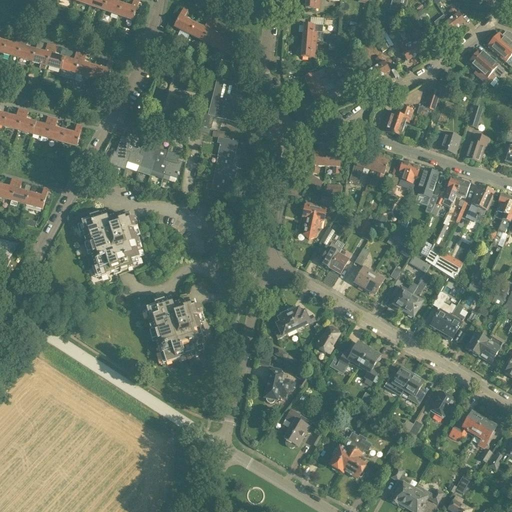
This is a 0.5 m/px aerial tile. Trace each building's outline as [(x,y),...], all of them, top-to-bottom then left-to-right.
[(91,0),(89,7),(103,12),(107,0),(91,0)] [(107,0),(103,12),(118,17),(122,4),(113,1),(113,0),(107,0)] [(122,4),(118,17),(132,22),(139,2),(134,0),(133,0),(131,8),(122,4)] [(319,0),(305,0),(305,9),(319,10),(319,0)] [(361,0),(361,1),(366,2),(364,15),(371,16),(373,0),(361,0)] [(391,0),(389,10),(403,14),(407,0),(391,0)] [(174,28),(189,36),(195,24),(184,19),(188,11),(183,9),(174,28)] [(453,18),(448,21),(454,30),(464,23),(458,14),(457,14),(453,9),(449,12),(453,18)] [(418,16),(421,21),(427,17),(423,12),(418,16)] [(410,18),(417,30),(423,27),(415,15),(410,18)] [(443,16),(433,23),(444,38),(454,30),(448,21),(447,22),(443,16)] [(399,25),(403,31),(411,26),(407,20),(399,25)] [(189,36),(203,42),(212,23),(208,21),(204,29),(195,24),(189,36)] [(203,42),(216,49),(222,38),(213,33),(217,26),(212,23),(203,42)] [(303,24),(302,41),(316,42),(316,33),(322,33),(323,27),(303,24)] [(396,36),(402,33),(399,28),(393,31),(396,36)] [(499,34),(493,41),(511,57),(511,34),(505,31),(501,36),(499,34)] [(417,43),(411,46),(417,55),(428,49),(422,40),(418,34),(413,37),(417,43)] [(222,38),(216,49),(230,56),(240,37),(235,35),(231,42),(222,38)] [(3,55),(17,59),(23,38),(18,37),(15,45),(6,43),(3,55)] [(17,59),(32,63),(35,51),(25,48),(28,40),(23,38),(17,59)] [(375,42),(382,53),(387,50),(381,39),(375,42)] [(316,42),(302,41),(300,57),(314,59),(316,42)] [(511,57),(493,41),(487,47),(511,68),(511,57)] [(417,55),(411,46),(406,49),(402,43),(397,46),(401,52),(406,62),(417,55)] [(32,63),(46,67),(52,46),(47,45),(44,53),(35,51),(32,63)] [(46,67),(61,71),(64,59),(54,56),(57,48),(52,46),(46,67)] [(479,51),(474,57),(495,76),(496,76),(498,78),(504,72),(497,67),(498,67),(479,51)] [(61,71),(75,75),(81,54),(76,53),(73,61),(64,59),(61,71)] [(75,75),(90,79),(93,67),(83,64),(86,56),(81,54),(75,75)] [(378,66),(373,69),(378,79),(389,72),(384,62),(383,63),(380,57),(375,60),(378,66)] [(474,57),(468,64),(475,70),(472,74),(487,86),(496,76),(495,76),(474,57)] [(237,61),(234,72),(240,74),(243,63),(237,61)] [(105,70),(93,67),(90,79),(107,83),(112,63),(108,62),(105,70)] [(364,66),(359,69),(362,75),(368,85),(378,79),(373,69),(367,72),(364,66)] [(304,78),(310,93),(323,88),(316,73),(304,78)] [(217,118),(238,124),(246,89),(213,81),(212,87),(225,90),(217,118)] [(332,84),(334,89),(341,85),(339,81),(332,84)] [(323,88),(310,93),(317,108),(329,103),(323,88)] [(430,90),(424,108),(434,112),(440,93),(430,90)] [(441,104),(437,114),(441,116),(438,123),(445,126),(452,108),(441,104)] [(419,106),(416,114),(431,119),(434,112),(424,108),(419,106)] [(467,125),(477,128),(483,110),(473,106),(467,125)] [(389,112),(382,131),(385,132),(393,135),(396,127),(395,127),(397,120),(399,121),(400,116),(403,117),(406,109),(400,107),(397,115),(389,112)] [(396,127),(393,135),(400,137),(405,123),(409,124),(413,112),(406,109),(403,117),(400,116),(399,121),(397,120),(395,127),(396,127)] [(3,127),(17,131),(23,111),(18,110),(16,118),(6,115),(3,127)] [(17,131),(32,135),(35,123),(26,121),(28,112),(23,111),(17,131)] [(213,117),(202,115),(199,126),(201,127),(204,128),(207,128),(210,129),(213,117)] [(32,135),(47,139),(52,119),(47,118),(45,126),(35,123),(32,135)] [(47,139),(61,143),(64,131),(55,129),(57,120),(52,119),(47,139)] [(74,134),(64,131),(61,143),(76,148),(82,127),(76,126),(74,134)] [(169,142),(172,135),(165,132),(162,139),(169,142)] [(439,150),(455,156),(461,139),(445,133),(439,150)] [(464,159),(479,164),(480,162),(482,163),(483,158),(481,157),(485,147),(486,147),(489,138),(475,134),(472,142),(470,142),(464,159)] [(117,151),(115,158),(127,163),(133,147),(134,143),(130,142),(128,146),(125,145),(127,140),(125,139),(122,138),(119,147),(117,146),(115,151),(117,151)] [(220,144),(218,157),(224,158),(224,156),(225,156),(226,154),(235,155),(240,156),(241,150),(236,149),(237,142),(218,139),(218,143),(220,144)] [(133,147),(127,163),(140,167),(145,151),(133,147)] [(145,151),(140,167),(152,171),(157,156),(159,152),(154,150),(153,154),(145,151)] [(317,167),(325,167),(326,153),(312,152),(311,166),(311,167),(311,173),(317,174),(317,167)] [(326,153),(325,167),(333,168),(332,175),(338,175),(339,168),(340,154),(326,153)] [(370,172),(374,158),(360,153),(356,166),(354,165),(349,181),(358,184),(362,169),(370,172)] [(218,157),(215,169),(222,171),(222,168),(223,169),(223,166),(233,168),(235,155),(226,154),(225,156),(224,156),(224,158),(218,157)] [(152,171),(150,175),(163,180),(164,175),(170,160),(157,156),(152,171)] [(388,162),(374,158),(370,172),(377,174),(375,180),(381,182),(383,176),(388,162)] [(182,164),(170,160),(164,175),(177,179),(182,164)] [(402,174),(400,181),(414,185),(416,178),(420,168),(402,162),(399,173),(402,174)] [(215,169),(213,182),(219,183),(220,181),(221,181),(221,179),(230,181),(233,168),(223,166),(223,169),(222,168),(222,171),(215,169)] [(438,174),(424,169),(419,186),(415,185),(413,193),(430,199),(425,213),(430,214),(437,197),(431,195),(438,174)] [(309,175),(305,180),(319,189),(322,184),(309,175)] [(389,186),(395,188),(399,178),(393,176),(389,186)] [(439,195),(435,205),(441,208),(441,207),(450,211),(455,200),(455,198),(456,196),(460,181),(451,178),(445,197),(439,195)] [(219,183),(213,182),(213,185),(207,184),(206,190),(228,194),(230,181),(221,179),(221,181),(220,181),(219,183)] [(0,198),(11,202),(17,181),(12,180),(9,188),(0,185),(0,198)] [(11,202),(10,205),(16,207),(17,203),(25,206),(29,194),(24,192),(19,191),(22,183),(17,181),(11,202)] [(456,196),(455,198),(460,200),(461,198),(465,199),(470,184),(460,181),(456,196)] [(326,195),(341,196),(342,186),(326,186),(326,195)] [(479,187),(472,204),(486,211),(494,194),(479,187)] [(29,194),(25,206),(42,210),(48,190),(43,189),(40,197),(35,196),(30,194),(29,194)] [(494,217),(501,220),(510,198),(501,195),(498,204),(499,204),(494,217)] [(320,197),(319,205),(329,207),(331,199),(320,197)] [(511,198),(510,198),(501,220),(496,232),(504,235),(509,223),(511,216),(511,198)] [(304,235),(308,239),(309,239),(314,237),(316,229),(320,230),(322,220),(323,221),(326,209),(305,205),(303,216),(304,217),(302,227),(304,227),(304,229),(305,229),(304,235)] [(90,219),(81,222),(82,224),(79,225),(77,226),(80,234),(82,233),(86,244),(89,243),(93,254),(90,255),(96,273),(99,272),(101,277),(115,273),(114,271),(119,269),(120,273),(133,268),(131,262),(140,259),(137,251),(140,250),(134,230),(138,228),(134,218),(126,221),(124,215),(116,218),(115,215),(107,218),(105,212),(99,214),(98,211),(88,214),(90,219)] [(360,218),(357,223),(360,225),(355,233),(368,241),(375,228),(360,218)] [(425,262),(434,267),(446,243),(441,240),(448,227),(446,227),(450,219),(447,218),(443,225),(444,225),(436,241),(435,243),(434,243),(425,262)] [(377,219),(373,225),(379,228),(383,223),(377,219)] [(329,269),(330,269),(338,255),(341,250),(328,242),(334,232),(328,229),(320,243),(329,248),(320,263),(324,266),(324,268),(327,269),(329,269)] [(413,253),(425,259),(432,246),(420,240),(413,253)] [(0,264),(6,269),(10,261),(9,260),(17,247),(0,241),(0,264)] [(355,263),(361,267),(369,253),(363,249),(355,263)] [(338,255),(330,269),(330,270),(331,271),(334,273),(335,273),(340,275),(349,260),(345,257),(344,259),(338,255)] [(430,266),(414,256),(410,263),(426,273),(430,266)] [(435,269),(454,281),(460,270),(440,258),(435,269)] [(358,288),(364,291),(373,276),(367,272),(368,270),(364,267),(354,284),(358,286),(358,288)] [(390,277),(395,280),(401,271),(396,268),(390,277)] [(373,276),(364,291),(369,294),(370,293),(375,296),(384,280),(380,277),(378,279),(373,276)] [(412,296),(402,312),(407,315),(407,317),(410,319),(412,318),(413,318),(423,303),(417,299),(429,280),(424,277),(415,291),(412,296)] [(468,291),(478,296),(481,292),(471,286),(468,291)] [(491,304),(500,308),(508,290),(499,286),(494,297),(484,292),(480,298),(491,304)] [(393,292),(391,295),(396,298),(392,306),(393,307),(393,308),(396,310),(398,309),(402,312),(412,296),(396,287),(393,292)] [(432,320),(429,325),(431,327),(441,333),(456,308),(452,306),(451,308),(444,304),(448,296),(440,292),(431,307),(440,312),(434,321),(432,320)] [(158,341),(155,342),(161,360),(164,359),(166,365),(180,360),(179,358),(184,356),(185,360),(198,356),(197,349),(205,346),(202,338),(205,337),(199,317),(203,315),(200,306),(191,309),(189,303),(182,305),(181,303),(172,305),(171,300),(164,302),(163,298),(154,301),(155,306),(146,309),(147,311),(145,312),(142,313),(145,321),(147,320),(151,332),(154,330),(158,341)] [(511,299),(509,298),(502,313),(511,310),(511,299)] [(478,314),(485,318),(491,307),(485,302),(478,314)] [(294,308),(287,311),(296,331),(314,322),(312,317),(308,319),(304,311),(300,313),(298,309),(296,310),(294,308)] [(456,308),(441,333),(445,336),(444,339),(449,342),(450,343),(464,319),(458,315),(461,311),(456,308)] [(511,310),(502,313),(511,320),(511,310)] [(296,331),(287,311),(279,315),(280,318),(278,319),(279,322),(276,324),(280,332),(276,334),(278,339),(296,331)] [(466,321),(472,324),(477,315),(472,312),(466,321)] [(318,323),(315,325),(315,326),(313,327),(316,333),(321,331),(318,323)] [(317,348),(327,355),(339,334),(338,334),(338,333),(333,329),(332,330),(330,329),(329,329),(328,329),(323,338),(321,337),(316,346),(317,347),(317,348)] [(476,334),(466,350),(472,354),(472,355),(476,357),(477,356),(479,357),(488,341),(481,337),(483,333),(478,331),(476,334)] [(490,338),(488,341),(479,357),(491,364),(500,349),(499,349),(502,344),(490,338)] [(353,362),(359,366),(369,349),(363,345),(362,347),(357,344),(357,345),(355,345),(354,347),(355,348),(350,356),(344,353),(336,366),(342,370),(344,366),(346,367),(348,364),(350,365),(351,365),(353,362)] [(274,355),(286,362),(286,364),(295,370),(299,362),(287,355),(278,349),(274,355)] [(369,349),(359,366),(366,370),(364,372),(365,374),(366,375),(365,378),(367,379),(365,383),(370,386),(378,373),(372,370),(377,361),(379,361),(380,359),(379,358),(380,357),(375,354),(376,353),(369,349)] [(265,398),(266,399),(267,401),(268,403),(270,404),(272,404),(274,402),(275,401),(277,401),(278,395),(286,397),(288,389),(292,390),(294,383),(280,380),(282,371),(271,369),(265,398)] [(407,371),(406,373),(401,370),(397,377),(393,374),(386,386),(390,389),(391,388),(396,390),(397,388),(403,392),(412,376),(411,376),(412,374),(407,371)] [(296,387),(302,391),(310,379),(298,372),(294,377),(300,381),(296,387)] [(412,376),(403,392),(410,396),(408,398),(413,401),(412,402),(416,404),(423,392),(420,390),(424,383),(418,380),(419,378),(413,375),(412,376)] [(437,399),(437,400),(430,413),(442,420),(449,409),(451,410),(456,402),(452,400),(451,398),(448,397),(447,397),(440,393),(437,399)] [(375,403),(370,401),(366,408),(371,411),(375,403)] [(293,425),(284,439),(285,440),(284,442),(284,446),(291,450),(294,448),(295,446),(298,448),(309,428),(297,421),(300,416),(291,410),(285,420),(293,425)] [(467,434),(473,438),(484,419),(478,416),(477,417),(472,413),(465,425),(463,424),(460,429),(454,426),(454,427),(455,428),(449,437),(455,441),(457,438),(462,441),(467,434)] [(484,419),(473,438),(480,442),(478,446),(483,449),(485,445),(487,446),(492,439),(490,437),(496,428),(490,424),(491,423),(484,419)] [(406,421),(400,431),(407,435),(413,425),(406,421)] [(413,425),(407,435),(414,439),(422,426),(415,422),(413,425)] [(310,445),(316,449),(323,437),(316,434),(310,445)] [(334,458),(329,466),(331,467),(331,469),(332,470),(333,471),(335,471),(337,470),(342,473),(343,471),(362,438),(359,436),(358,438),(352,434),(348,441),(346,439),(341,448),(340,447),(338,451),(335,449),(331,456),(334,458)] [(362,438),(343,471),(358,479),(358,478),(360,479),(362,478),(363,475),(363,473),(362,472),(367,464),(359,459),(364,450),(367,452),(371,445),(365,442),(366,440),(362,438)] [(509,457),(511,458),(511,441),(501,460),(495,456),(489,467),(496,471),(500,463),(504,465),(509,457)] [(384,459),(391,462),(397,452),(391,448),(384,459)] [(479,461),(485,464),(491,454),(486,451),(479,461)] [(403,509),(404,508),(414,491),(407,487),(410,482),(401,477),(403,472),(396,468),(391,478),(397,482),(392,491),(392,493),(395,495),(390,502),(397,506),(403,509)] [(451,485),(448,491),(453,494),(457,488),(451,485)] [(415,491),(404,508),(411,511),(419,511),(427,499),(437,505),(443,494),(436,490),(433,496),(417,487),(415,491)] [(467,511),(459,507),(462,501),(455,497),(449,507),(456,511),(455,511),(467,511)]
